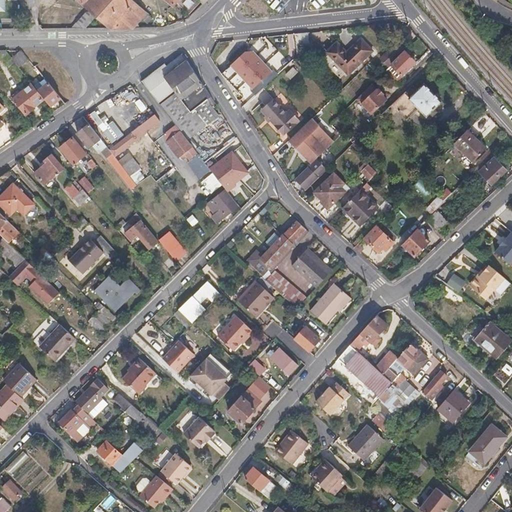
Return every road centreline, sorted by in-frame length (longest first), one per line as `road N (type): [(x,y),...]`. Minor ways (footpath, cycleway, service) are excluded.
road 1 (residential): [(0,458),(277,187)]
road 2 (residential): [(195,511),(389,292)]
road 3 (residential): [(198,37),(195,52),(277,187)]
road 4 (residential): [(389,292),(511,412)]
road 5 (tertiary): [(511,128),(404,4)]
road 6 (residential): [(389,292),(405,287),(511,189)]
road 7 (residential): [(249,27),(404,4)]
road 8 (residential): [(277,187),(389,292)]
road 9 (unknown): [(492,395),(411,497)]
road 10 (residential): [(100,84),(0,162)]
